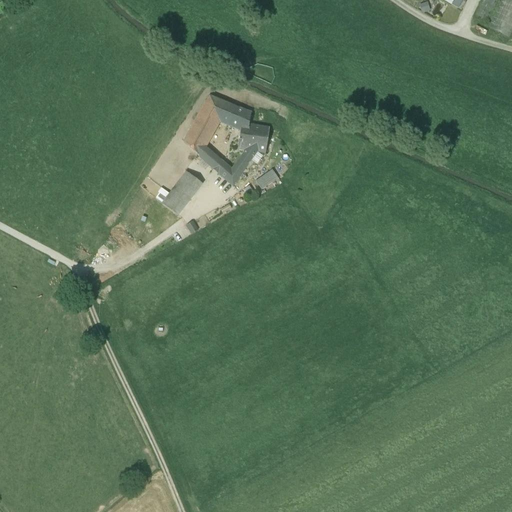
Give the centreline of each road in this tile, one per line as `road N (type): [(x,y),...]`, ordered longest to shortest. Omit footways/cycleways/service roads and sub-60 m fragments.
road 1 (track): [(61,260),(83,287),(182,511)]
road 2 (track): [(89,269),(159,246),(231,187)]
road 3 (track): [(511,49),(428,24),(389,0)]
